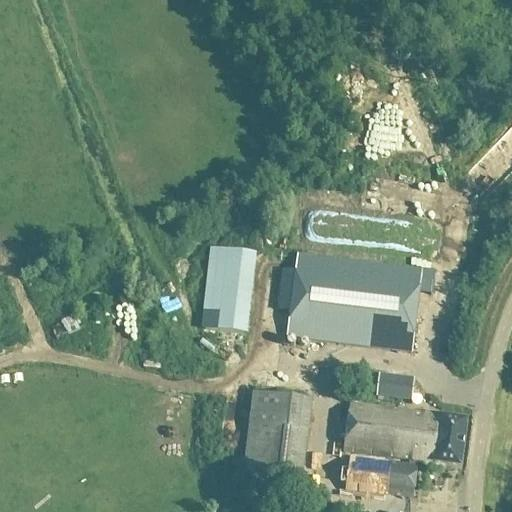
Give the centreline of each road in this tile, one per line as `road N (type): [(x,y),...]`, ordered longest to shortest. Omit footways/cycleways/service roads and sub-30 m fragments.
road 1 (track): [(0,362),(62,360),(218,392)]
road 2 (unclassified): [(472,511),(485,393),(511,304)]
